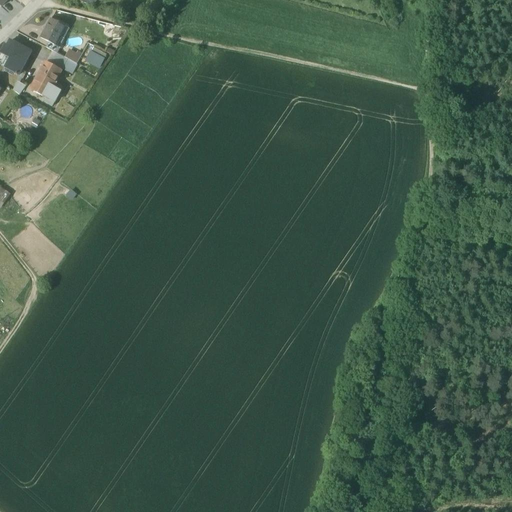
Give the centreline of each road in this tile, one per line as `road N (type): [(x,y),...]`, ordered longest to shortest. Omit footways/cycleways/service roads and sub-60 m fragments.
road 1 (track): [(393,505),(396,311),(433,180),(431,0)]
road 2 (track): [(42,0),(432,105)]
